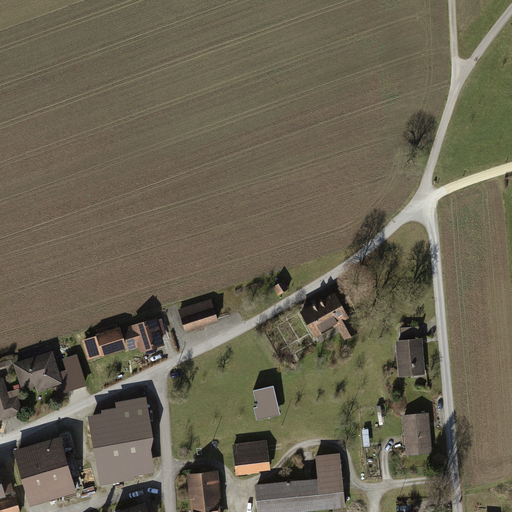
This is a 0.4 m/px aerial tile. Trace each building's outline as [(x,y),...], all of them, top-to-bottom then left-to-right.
[(282,282),(271,288),(276,297),(287,291),(282,282)] [(345,300),(351,296),(342,284),(336,287),(345,300)] [(338,292),(298,313),(313,341),(336,329),(343,343),(360,333),(338,292)] [(209,301),(176,311),(182,333),(215,324),(209,301)] [(159,317),(120,330),(127,352),(137,349),(139,355),(161,348),(158,337),(165,335),(159,317)] [(98,336),(86,339),(89,347),(94,346),(98,359),(124,351),(117,330),(115,331),(113,324),(96,329),(98,336)] [(422,326),(402,326),(403,335),(422,334),(422,326)] [(420,340),(393,342),(396,379),(424,376),(420,340)] [(61,385),(50,352),(11,365),(20,393),(35,388),(36,393),(61,385)] [(2,378),(0,378),(0,421),(22,415),(16,399),(9,401),(2,378)] [(271,388),(250,393),(255,412),(276,408),(271,388)] [(103,411),(89,414),(101,482),(134,477),(134,473),(157,470),(153,446),(154,433),(148,394),(116,399),(117,405),(103,407),(103,411)] [(427,415),(400,417),(403,457),(430,454),(427,415)] [(56,439),(10,452),(26,507),(72,494),(56,439)] [(265,441),(230,445),(234,477),(269,473),(265,441)] [(315,479),(251,485),(253,511),(315,511),(343,509),(338,456),(313,458),(315,479)] [(4,467),(0,467),(0,498),(12,496),(4,467)] [(218,511),(215,473),(184,475),(187,511),(218,511)] [(17,511),(13,499),(0,502),(0,511),(17,511)] [(144,511),(141,503),(114,511),(144,511)]
